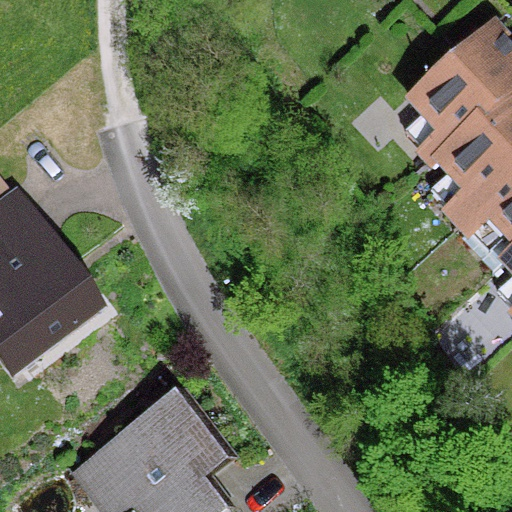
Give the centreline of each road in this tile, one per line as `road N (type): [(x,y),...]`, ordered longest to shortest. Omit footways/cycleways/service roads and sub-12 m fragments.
road 1 (residential): [(346,511),(144,208)]
road 2 (track): [(113,0),(118,92),(144,208)]
